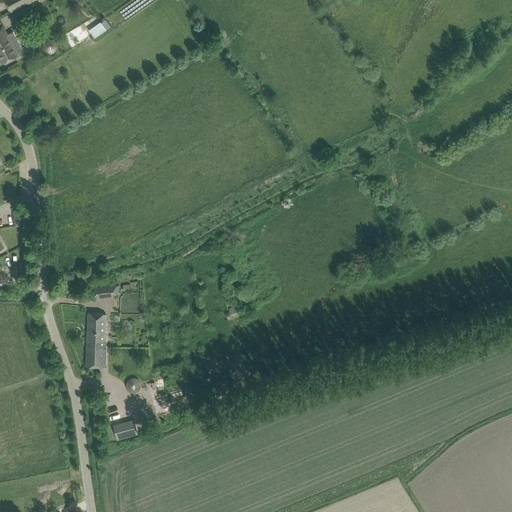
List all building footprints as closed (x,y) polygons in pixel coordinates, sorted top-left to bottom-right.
[(4,0),(11,12),(34,0),(4,0)] [(0,57),(3,64),(12,59),(17,56),(24,53),(13,31),(7,34),(1,23),(0,23),(0,57)] [(94,287),(95,298),(118,295),(117,284),(94,287)] [(86,366),(104,367),(106,314),(88,313),(86,366)] [(121,424),(114,426),(118,439),(124,437),(121,424)]
